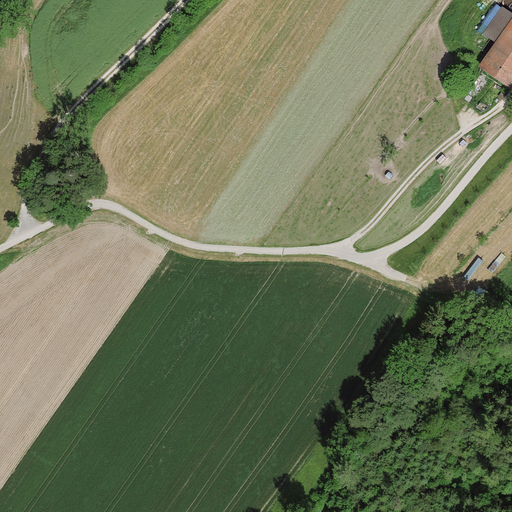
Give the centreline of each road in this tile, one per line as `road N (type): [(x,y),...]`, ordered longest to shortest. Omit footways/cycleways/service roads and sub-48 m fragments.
road 1 (track): [(23,237),(26,201),(54,133),(184,0)]
road 2 (track): [(511,97),(435,152),(368,228),(330,250)]
